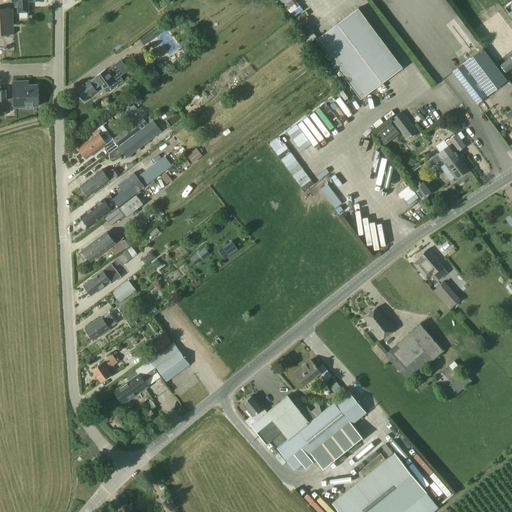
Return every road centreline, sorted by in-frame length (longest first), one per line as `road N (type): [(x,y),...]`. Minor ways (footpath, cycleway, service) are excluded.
road 1 (unclassified): [(125,472),(83,418),(73,389),(57,0)]
road 2 (tertiary): [(125,472),(405,244),(511,174)]
